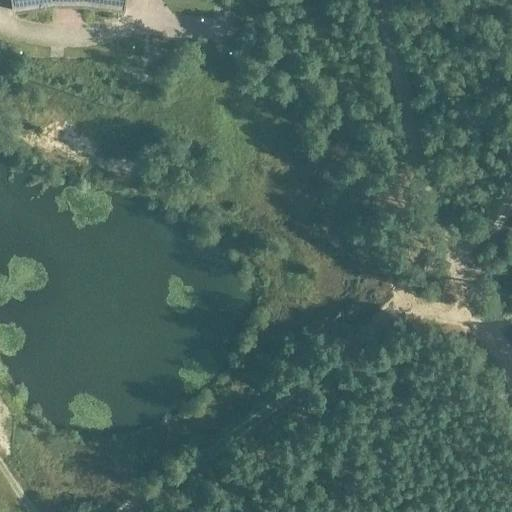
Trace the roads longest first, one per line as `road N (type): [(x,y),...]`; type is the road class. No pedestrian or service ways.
road 1 (track): [(451,259),(375,0)]
road 2 (track): [(511,391),(451,259)]
road 3 (track): [(120,30),(39,36),(0,23)]
